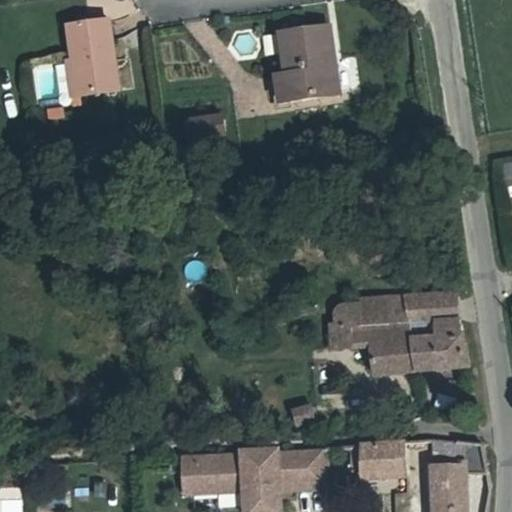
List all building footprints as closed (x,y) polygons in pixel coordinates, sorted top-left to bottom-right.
[(70,29),(75,64),(80,97),(117,92),(107,24),(70,29)] [(283,72),(271,74),(273,100),(337,95),(331,31),(279,36),(283,72)] [(60,56),(31,58),(34,102),(63,100),(60,56)] [(80,97),(75,64),(65,66),(71,99),(80,97)] [(213,116),(179,121),(182,140),(216,136),(213,116)] [(465,370),(475,368),(470,335),(461,315),(461,294),(363,295),(362,303),(341,305),(332,315),(338,350),(372,349),(379,376),(423,373),(429,380),(464,379),(465,370)] [(293,414),(312,418),(317,407),(298,403),(293,414)] [(410,443),(368,444),(369,468),(369,471),(410,471),(410,443)] [(368,444),(355,445),(356,468),(369,468),(368,444)] [(481,444),(434,444),(433,458),(431,458),(430,511),(463,511),(464,467),(484,467),(481,444)] [(245,487),(246,511),(281,511),(281,499),(278,499),(277,489),(331,486),(326,446),(183,455),(185,490),(245,487)]
